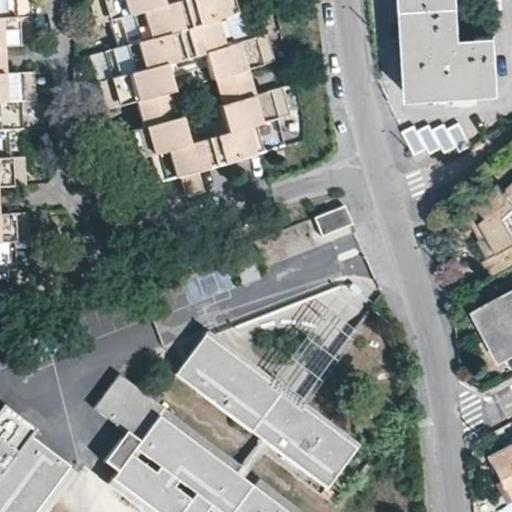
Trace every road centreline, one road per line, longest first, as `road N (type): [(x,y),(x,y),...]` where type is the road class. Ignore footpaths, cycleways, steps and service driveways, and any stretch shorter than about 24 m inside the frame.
road 1 (residential): [(452,432),(428,306),(358,78),(348,0)]
road 2 (track): [(511,133),(398,200)]
